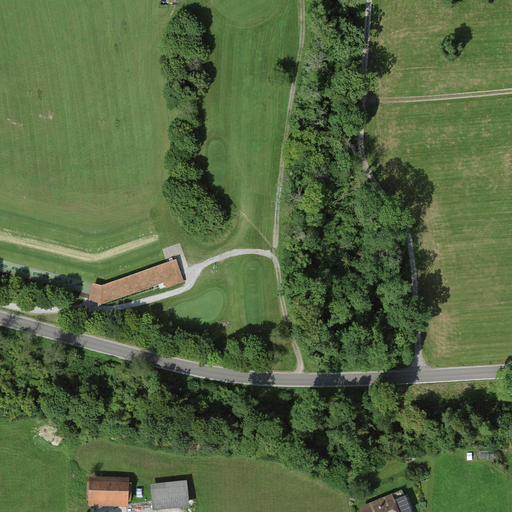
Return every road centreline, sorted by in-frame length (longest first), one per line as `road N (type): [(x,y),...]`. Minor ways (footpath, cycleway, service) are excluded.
road 1 (tertiary): [(511,371),(238,378),(0,319)]
road 2 (track): [(370,0),(362,146),(416,256),(421,377)]
road 3 (track): [(278,262),(300,0)]
road 4 (track): [(363,102),(511,91)]
